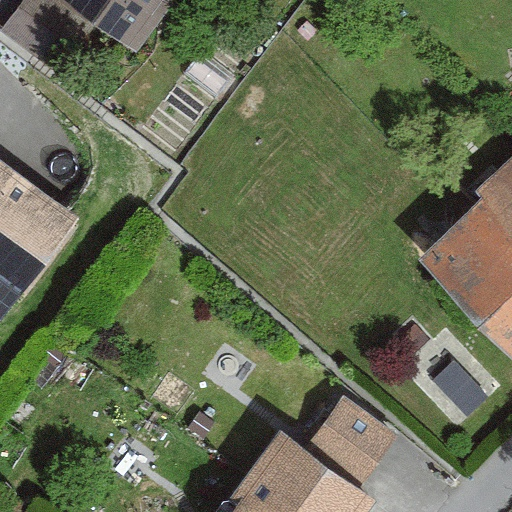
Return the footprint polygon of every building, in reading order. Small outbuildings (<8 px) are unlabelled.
[(54,72),(99,31),(71,0),(22,0),(4,16),(54,72)] [(146,0),(90,0),(126,27),(146,0)] [(79,200),(0,143),(0,307),(1,308),(79,200)] [(511,145),(413,234),(511,344),(511,145)] [(363,470),(396,428),(340,385),(305,430),(363,470)] [(305,430),(280,411),(207,511),(355,511),(378,481),(363,470),(305,430)]
